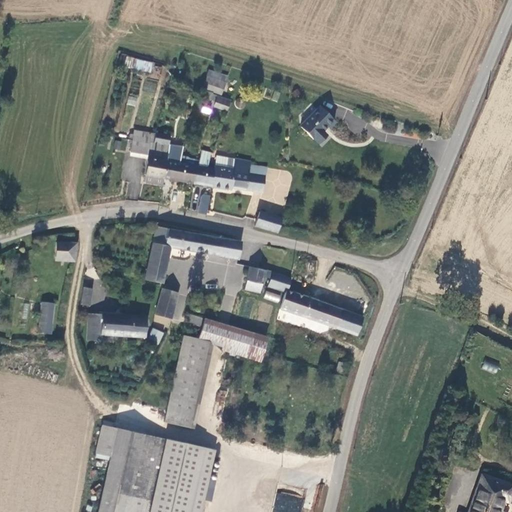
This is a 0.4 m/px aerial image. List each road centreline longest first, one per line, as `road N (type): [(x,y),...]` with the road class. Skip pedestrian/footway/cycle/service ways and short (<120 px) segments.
road 1 (unclassified): [(398,272),(166,212),(123,210),(0,239)]
road 2 (tertiary): [(398,272),(511,6)]
road 3 (tertiary): [(327,511),(398,272)]
road 4 (track): [(84,242),(70,318),(73,358),(90,394),(127,421)]
road 5 (track): [(393,286),(511,339)]
